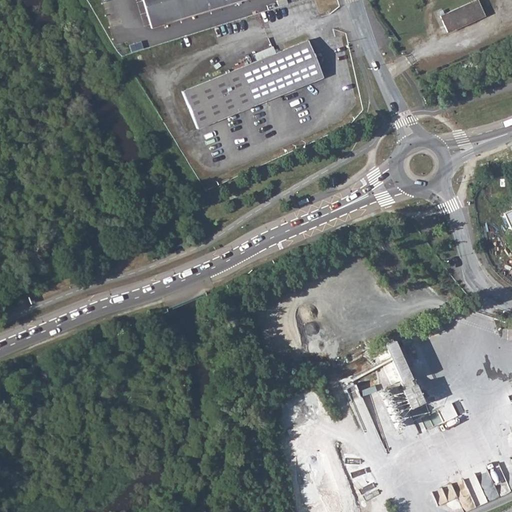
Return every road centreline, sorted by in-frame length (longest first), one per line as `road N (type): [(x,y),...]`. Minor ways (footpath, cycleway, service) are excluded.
road 1 (secondary): [(401,178),(0,350)]
road 2 (residential): [(355,0),(413,140)]
road 3 (unclassified): [(436,185),(482,287),(511,304)]
